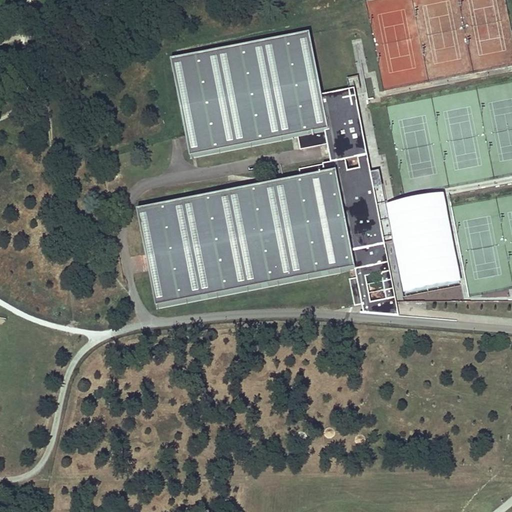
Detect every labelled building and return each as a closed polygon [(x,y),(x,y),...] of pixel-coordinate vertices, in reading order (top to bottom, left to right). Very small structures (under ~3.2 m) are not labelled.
[(218,53),(171,62),(180,106),(186,137),(189,149),(190,158),(237,149),(283,140),(329,131),(324,104),(322,97),(313,49),(310,35),(264,44),(218,53)] [(322,97),(324,104),(351,99),(359,138),(355,139),(359,159),(358,159),(360,170),(348,172),(349,178),(362,175),(366,196),(375,194),(355,90),(349,91),(327,96),(322,97)] [(339,181),(356,270),(368,268),(389,264),(397,263),(386,207),(383,192),(375,194),(366,196),(362,175),(349,178),(348,172),(346,161),(358,159),(359,159),(355,139),(359,138),(351,99),(324,104),(329,131),(298,137),(300,150),(327,145),(332,144),(334,154),(329,155),(331,164),(299,170),(302,180),(338,173),(339,181)] [(188,202),(138,212),(147,258),(151,278),(156,309),(206,299),(256,289),(306,280),(344,273),(355,270),(356,270),(339,181),(338,173),(302,180),(289,183),(288,183),(238,193),(188,202)] [(399,316),(396,303),(389,264),(368,268),(356,270),(355,270),(357,278),(358,278),(363,305),(362,305),(363,313),(399,316)] [(357,278),(349,280),(355,307),(362,305),(363,305),(358,278),(357,278)]
